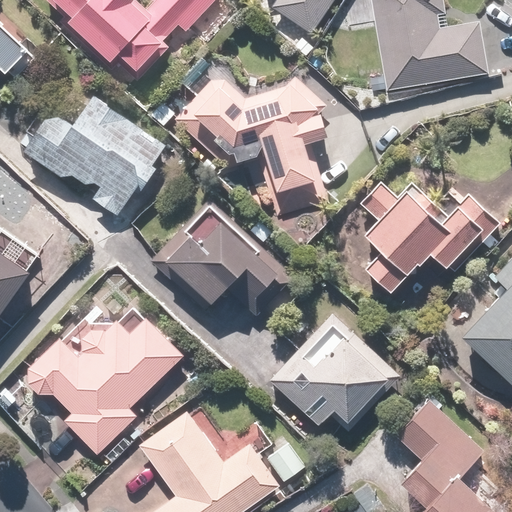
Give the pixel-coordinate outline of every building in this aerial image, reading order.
[(0,0),(0,53),(10,54),(24,71),(47,49),(17,17),(11,21),(0,9),(0,0)] [(57,0),(76,19),(72,23),(118,71),(128,61),(144,78),(186,38),(177,28),(184,21),(191,28),(220,0),(57,0)] [(265,0),(285,14),(289,9),(319,30),(340,0),(265,0)] [(380,0),(390,86),(495,74),(489,20),(454,24),(451,0),(380,0)] [(227,72),(182,116),(230,165),(265,158),(277,212),(332,203),(319,134),(339,131),(332,93),(325,95),(302,73),(291,83),(250,96),(227,72)] [(68,80),(54,99),(24,140),(128,216),(177,148),(99,91),(94,98),(68,80)] [(442,201),(421,179),(407,193),(392,177),(368,200),(384,217),(373,227),(389,245),(373,261),(399,289),(445,246),(462,264),(509,220),(478,187),(468,196),(458,186),(442,201)] [(297,274),(219,202),(194,227),(199,231),(174,256),(220,301),(233,288),(259,313),(297,274)] [(49,261),(0,225),(0,319),(4,322),(49,261)] [(511,292),(474,330),(511,367),(511,292)] [(135,402),(191,352),(155,311),(149,317),(139,305),(115,327),(114,326),(112,326),(111,325),(110,325),(109,325),(108,324),(107,324),(105,324),(104,324),(103,324),(102,325),(100,325),(99,325),(98,326),(97,327),(96,327),(95,328),(94,329),(93,330),(93,331),(92,332),(91,333),(91,334),(90,335),(90,336),(90,337),(89,339),(89,340),(89,341),(90,342),(90,344),(90,345),(90,346),(91,347),(91,348),(87,351),(84,348),(84,347),(84,346),(85,346),(85,345),(85,344),(85,343),(85,342),(85,341),(85,340),(85,339),(85,338),(84,337),(84,336),(83,336),(83,335),(82,334),(81,333),(80,333),(79,332),(78,332),(77,332),(76,332),(75,331),(74,331),(74,332),(73,332),(72,332),(71,332),(70,333),(69,333),(68,334),(33,366),(35,385),(45,392),(63,392),(77,409),(68,417),(100,453),(145,413),(135,402)] [(403,371),(341,309),(278,375),(327,424),(349,402),(361,413),(403,371)] [(492,449),(438,394),(404,428),(392,417),(370,438),(436,504),(427,511),(511,511),(471,470),(492,449)] [(243,511),(312,463),(295,438),(267,458),(252,438),(228,455),(194,408),(146,442),(183,494),(157,511),(243,511)]
